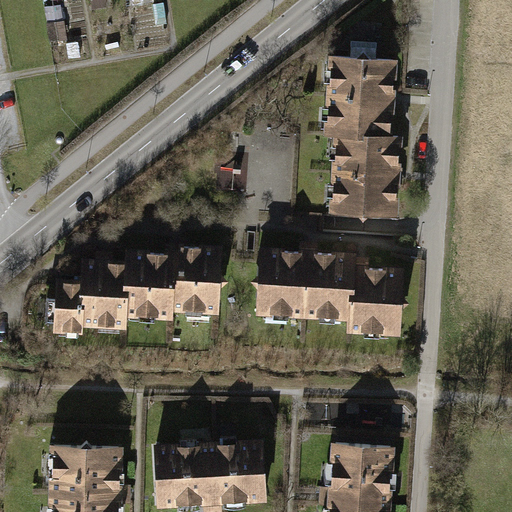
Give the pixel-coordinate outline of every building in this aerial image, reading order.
[(329,133),(338,133),(389,136),(392,59),(376,58),(377,42),(351,41),(350,56),(333,56),(333,62),(337,62),(337,81),(331,81),(330,107),(335,107),(334,126),(329,126),(329,133)] [(334,203),(334,210),(359,211),(364,216),(368,212),(394,213),(398,136),(389,136),(338,133),(338,139),(342,139),(341,158),(336,158),(335,184),(340,184),(339,203),(334,203)] [(224,168),(224,187),(243,187),(244,169),(224,168)] [(322,313),(322,308),(333,309),(336,254),(316,253),(317,245),(310,245),(301,244),(300,251),(261,249),(260,273),(254,279),(259,285),(258,309),(266,310),(266,305),(288,306),(287,311),(322,313)] [(135,251),(132,307),(154,308),(154,313),(172,314),(172,306),(188,306),(188,302),(210,303),(209,308),(218,308),(219,284),(226,279),(220,272),(221,248),(180,245),(180,247),(168,247),(167,253),(135,251)] [(132,311),(132,307),(135,251),(127,251),(127,263),(112,262),(112,255),(97,254),(97,261),(84,260),(83,282),(58,281),(57,298),(47,297),(46,321),(55,322),(55,327),(61,327),(61,322),(78,323),(77,328),(81,328),(81,321),(125,323),(126,311),(132,311)] [(355,254),(336,254),(333,309),(343,309),(343,314),(350,314),(349,326),(366,327),(366,323),(388,324),(388,329),(400,330),(401,306),(407,300),(401,294),(402,269),(367,268),(368,260),(360,260),(354,260),(355,254)] [(46,347),(29,343),(26,353),(43,357),(46,347)] [(81,445),(54,445),(54,453),(61,453),(60,475),(54,475),(53,507),(60,507),(59,511),(117,511),(118,500),(126,500),(126,485),(118,485),(119,446),(93,445),(87,439),(81,445)] [(262,441),(156,446),(159,501),(180,500),(180,496),(198,495),(198,499),(211,498),(226,498),(226,493),(243,492),(243,497),(265,496),(262,441)] [(386,511),(390,445),(336,442),(335,463),(339,464),(338,481),(333,481),(332,494),(332,509),(336,509),(335,511),(386,511)]
